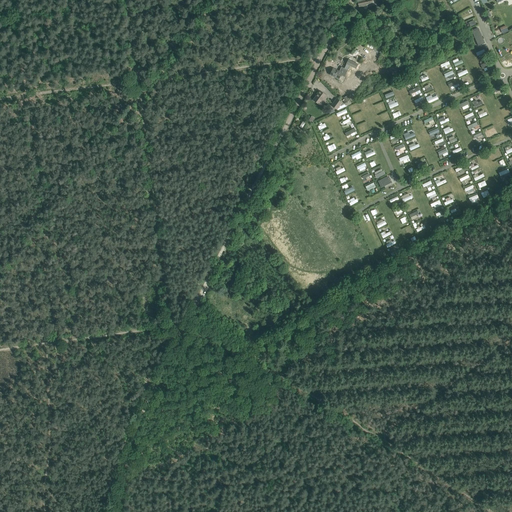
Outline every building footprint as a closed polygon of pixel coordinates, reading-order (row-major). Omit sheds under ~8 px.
[(499,28),(502,34),(508,31),(505,25),(499,28)] [(478,28),(471,30),(477,46),(484,43),(478,28)] [(452,60),(455,66),(463,63),(461,59),(458,60),(458,58),(452,60)] [(349,59),(345,68),(341,67),(339,71),(333,68),(330,75),(339,79),(341,75),(344,77),(350,65),(356,69),(358,64),(349,59)] [(444,77),(448,77),(448,79),(455,79),(454,71),(443,72),(444,77)] [(458,80),(447,83),(449,89),(460,86),(458,80)] [(411,97),(421,93),(418,87),(409,90),(411,97)] [(328,96),(323,92),(320,91),(313,100),(321,105),(328,96)] [(437,95),(432,97),(431,95),(426,97),(428,103),(438,99),(437,95)] [(347,106),(342,102),(337,98),(331,105),(338,110),(347,106)] [(397,102),(395,102),(394,100),(387,102),(389,108),(398,106),(397,102)] [(467,104),(469,103),(467,100),(458,104),(459,108),(462,107),(463,110),(469,107),(467,104)] [(337,117),(347,113),(346,109),(336,113),(337,117)] [(486,115),(483,109),(477,112),(480,118),(486,115)] [(423,120),(425,125),(434,121),(432,116),(423,120)] [(475,129),(479,127),(476,121),(467,126),(469,129),(474,127),(475,129)] [(443,129),(445,134),(452,131),(450,126),(443,129)] [(415,136),(414,132),(409,134),(408,131),(403,134),(406,140),(415,136)] [(403,144),(394,147),(397,155),(406,151),(403,144)] [(439,155),(442,154),(443,156),(448,154),(446,148),(437,152),(439,155)] [(364,152),(366,158),(375,154),(374,151),(371,152),(371,149),(364,152)] [(360,151),(350,154),(351,159),(355,157),(356,160),(363,157),(360,151)] [(407,155),(401,157),(403,163),(409,161),(407,155)] [(365,162),(356,166),(358,171),(367,168),(365,162)] [(463,165),(454,169),(457,175),(466,171),(463,165)] [(334,169),(337,174),(345,171),(343,167),(341,168),(340,166),(334,169)] [(376,178),(384,175),(382,169),(374,172),(376,178)] [(369,173),(361,176),(363,181),(371,178),(369,173)] [(381,187),(391,183),(387,176),(377,181),(381,187)] [(373,182),(364,186),(367,191),(375,187),(373,182)] [(352,186),(343,190),(345,195),(354,190),(352,186)] [(434,190),(426,194),(428,199),(437,195),(434,190)] [(412,195),(409,195),(408,193),(400,196),(402,201),(413,198),(412,195)] [(477,194),(469,198),(471,203),(479,200),(477,194)] [(356,198),(354,199),(353,197),(347,200),(350,206),(358,202),(356,198)] [(393,210),(396,215),(402,212),(399,207),(393,210)] [(417,217),(416,214),(419,213),(417,210),(409,214),(411,220),(417,217)] [(384,220),(383,221),(381,219),(375,222),(378,228),(386,224),(384,220)] [(414,227),(415,227),(417,232),(425,228),(424,225),(417,228),(415,223),(412,224),(414,227)] [(395,239),(385,245),(387,248),(397,242),(395,239)]
